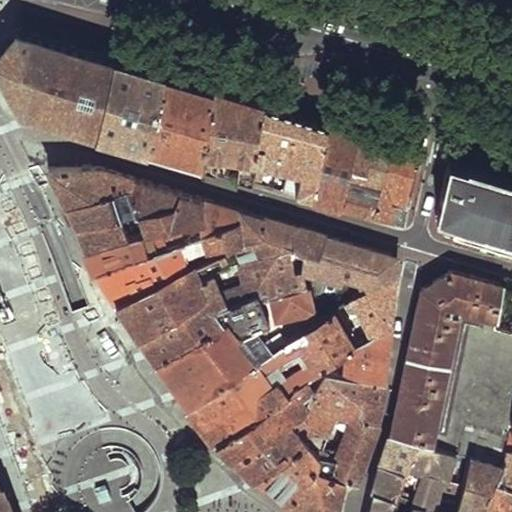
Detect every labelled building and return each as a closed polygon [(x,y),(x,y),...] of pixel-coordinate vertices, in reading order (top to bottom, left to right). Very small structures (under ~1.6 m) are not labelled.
[(1,42),(0,43),(0,78),(4,87),(18,113),(62,126),(92,135),(111,58),(64,44),(14,28),(1,42)] [(138,66),(111,58),(92,135),(123,144),(148,151),(161,73),(138,66)] [(172,77),(161,73),(148,151),(175,159),(200,166),(210,88),(198,84),(172,77)] [(200,166),(216,171),(216,155),(240,160),(236,177),(252,181),(254,171),(263,104),(237,96),(210,88),(200,166)] [(293,113),(263,104),(254,171),(259,172),(262,161),(287,165),(282,190),(308,198),(326,129),(326,122),(293,113)] [(341,132),(326,129),(308,198),(328,204),(340,207),(357,137),(341,132)] [(373,141),(357,137),(340,207),(361,213),(372,217),(390,146),(373,141)] [(404,149),(390,146),(372,217),(385,221),(404,226),(421,158),(415,152),(404,149)] [(228,174),(236,177),(240,160),(216,155),(216,171),(228,174)] [(511,180),(448,161),(435,217),(439,227),(444,232),(511,251),(511,180)] [(61,192),(66,203),(129,181),(132,174),(117,169),(100,164),(48,164),(61,192)] [(154,181),(132,174),(129,181),(66,203),(70,211),(74,220),(117,211),(174,203),(178,199),(177,188),(154,181)] [(189,191),(177,188),(178,199),(174,203),(117,211),(74,220),(77,228),(82,241),(84,246),(125,230),(201,217),(199,194),(189,191)] [(0,211),(0,333),(5,349),(50,333),(94,317),(50,194),(4,210),(0,211)] [(218,200),(199,194),(201,217),(125,230),(84,246),(88,257),(92,266),(129,248),(178,235),(178,232),(208,224),(237,221),(237,206),(218,200)] [(249,210),(237,206),(237,221),(208,224),(178,232),(178,235),(129,248),(92,266),(107,288),(115,302),(187,259),(182,248),(200,241),(203,248),(214,245),(220,244),(230,241),(262,233),(262,214),(249,210)] [(255,253),(290,248),(300,249),(303,227),(262,214),(262,233),(230,241),(234,254),(255,253)] [(325,233),(303,227),(300,249),(307,250),(309,267),(302,269),(307,286),(313,306),(326,299),(324,291),(333,292),(348,284),(353,297),(395,273),(395,261),(390,253),(325,233)] [(220,244),(214,245),(217,252),(223,250),(220,244)] [(224,291),(227,298),(258,289),(259,298),(271,295),(307,286),(302,269),(292,270),(290,248),(255,253),(234,254),(235,256),(211,265),(218,279),(241,272),(244,283),(224,291)] [(218,279),(211,265),(193,271),(187,259),(115,302),(129,322),(136,334),(218,279)] [(511,421),(511,331),(494,327),(501,283),(448,269),(443,272),(421,286),(416,309),(407,354),(401,388),(394,424),(391,435),(468,456),(470,437),(460,433),(463,422),(509,435),(511,426),(511,421)] [(395,273),(353,297),(347,300),(369,336),(391,324),(394,294),(395,273)] [(218,279),(136,334),(148,350),(154,359),(227,298),(224,291),(218,279)] [(307,286),(271,295),(276,316),(314,309),(313,306),(307,286)] [(227,298),(154,359),(171,383),(185,402),(256,358),(241,336),(264,324),(259,298),(258,289),(227,298)] [(332,309),(185,402),(215,439),(353,345),(332,309)] [(388,345),(391,324),(369,336),(353,345),(319,367),(322,375),(381,385),(388,345)] [(354,483),(377,419),(380,399),(381,385),(322,375),(303,408),(301,411),(230,455),(237,461),(260,484),(286,509),(292,511),(338,511),(345,479),(354,483)] [(223,447),(230,455),(301,411),(303,408),(294,399),(307,391),(308,385),(303,378),(215,439),(223,447)] [(511,426),(509,435),(508,441),(495,441),(492,453),(504,456),(501,465),(492,490),(511,495),(511,426)] [(408,511),(409,511),(392,507),(401,476),(418,481),(414,495),(436,501),(439,491),(443,479),(450,481),(455,462),(462,463),(460,484),(464,485),(468,456),(391,435),(386,434),(381,449),(374,475),(369,490),(372,490),(367,511),(408,511)] [(470,511),(471,509),(483,511),(492,490),(501,465),(468,456),(464,485),(457,511),(470,511)] [(457,511),(464,485),(460,484),(450,481),(443,479),(439,491),(454,495),(449,511),(435,508),(433,511),(457,511)] [(0,511),(9,511),(4,497),(0,486),(0,511)] [(108,496),(105,486),(95,489),(98,499),(104,497),(108,496)] [(483,511),(511,511),(511,495),(492,490),(483,511)] [(433,511),(435,508),(436,501),(414,495),(411,505),(409,511),(408,511),(433,511)]
